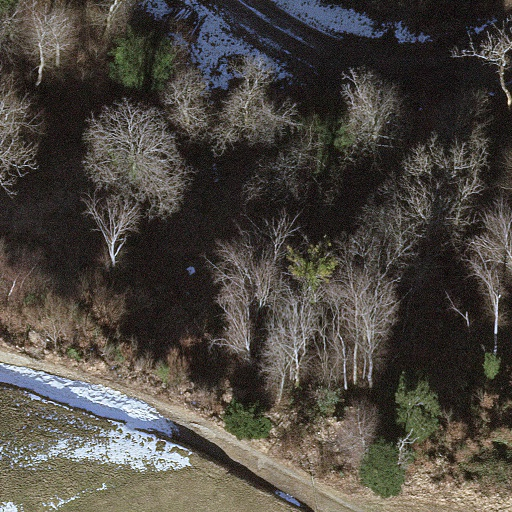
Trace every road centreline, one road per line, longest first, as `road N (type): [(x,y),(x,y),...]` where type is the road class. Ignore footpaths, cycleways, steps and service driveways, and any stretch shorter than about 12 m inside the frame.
road 1 (track): [(347,511),(0,367)]
road 2 (track): [(511,19),(424,60),(351,43),(268,0)]
